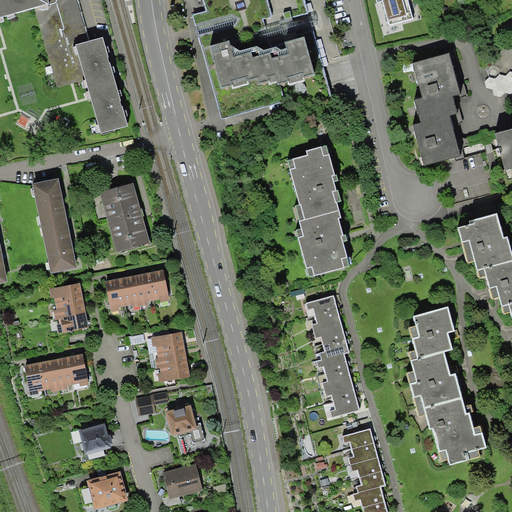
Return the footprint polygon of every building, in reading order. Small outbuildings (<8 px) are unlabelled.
[(0,0),(0,16),(34,8),(49,3),(48,0),(0,0)] [(48,0),(49,3),(34,8),(49,57),(58,87),(85,79),(76,45),(89,41),(76,0),(48,0)] [(203,0),(208,15),(194,19),(222,122),(329,93),(321,65),(340,60),(322,0),(203,0)] [(381,0),(388,25),(412,18),(407,0),(381,0)] [(85,79),(100,133),(128,125),(104,37),(89,41),(76,45),(85,79)] [(454,58),(418,67),(426,99),(418,101),(424,125),(418,126),(428,168),(464,159),(453,117),(460,115),(456,97),(463,95),(454,58)] [(511,129),(496,134),(508,178),(511,176),(511,129)] [(295,205),(299,221),(339,210),(336,203),(341,201),(338,190),(337,190),(335,182),(338,181),(337,175),(335,175),(326,145),(306,149),(307,156),(288,160),(299,204),(295,205)] [(61,180),(36,185),(54,274),(79,269),(61,180)] [(135,186),(102,195),(118,253),(151,244),(135,186)] [(339,210),(299,221),(301,229),(296,230),(309,277),(350,266),(342,236),(343,235),(338,218),(341,217),(339,210)] [(481,225),(463,230),(467,246),(475,244),(482,273),(490,271),(495,291),(502,290),(507,309),(511,307),(511,239),(509,240),(503,216),(480,221),(481,225)] [(0,237),(0,285),(10,283),(0,237)] [(165,273),(108,284),(113,313),(170,303),(165,273)] [(83,283),(49,289),(51,299),(56,299),(58,311),(56,311),(58,321),(61,320),(62,325),(57,326),(59,336),(91,330),(83,283)] [(336,298),(307,306),(337,415),(360,409),(346,355),(351,354),(336,298)] [(452,313),(422,321),(428,340),(419,342),(424,360),(414,363),(420,382),(411,384),(416,403),(423,401),(432,434),(437,433),(442,454),(451,451),(456,467),(474,462),(472,455),(493,449),(488,434),(480,436),(474,416),(470,417),(459,378),(452,380),(444,350),(455,347),(451,333),(457,331),(452,313)] [(184,334),(154,340),(155,349),(158,348),(160,361),(158,361),(160,371),(163,370),(164,375),(160,376),(162,383),(192,377),(184,334)] [(144,335),(129,337),(130,345),(145,343),(144,335)] [(84,353),(24,366),(31,398),(41,396),(40,391),(53,388),(54,392),(69,389),(68,386),(81,384),(81,387),(91,385),(84,353)] [(167,392),(135,398),(138,417),(157,414),(155,404),(169,402),(167,392)] [(191,407),(167,414),(174,437),(191,432),(195,446),(207,442),(202,425),(196,426),(191,407)] [(108,424),(78,431),(85,458),(115,451),(108,424)] [(373,429),(343,437),(362,511),(388,511),(382,487),(387,486),(373,429)] [(195,465),(163,475),(170,502),(203,492),(195,465)] [(123,474),(89,483),(96,511),(99,511),(131,504),(123,474)]
